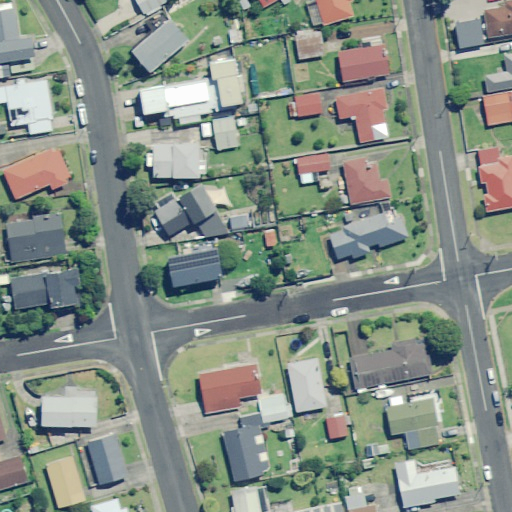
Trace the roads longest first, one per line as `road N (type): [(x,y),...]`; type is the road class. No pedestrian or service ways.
road 1 (residential): [(55,0),(93,80),(133,335)]
road 2 (residential): [(133,335),(459,278)]
road 3 (residential): [(418,0),(459,278)]
road 4 (residential): [(459,278),(508,511)]
road 5 (residential): [(133,335),(182,511)]
road 6 (residential): [(0,358),(133,335)]
